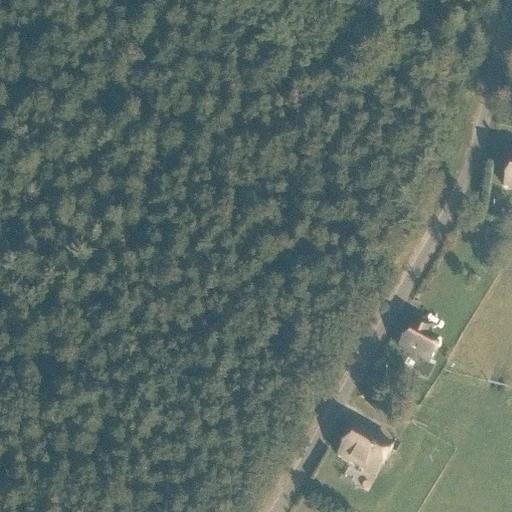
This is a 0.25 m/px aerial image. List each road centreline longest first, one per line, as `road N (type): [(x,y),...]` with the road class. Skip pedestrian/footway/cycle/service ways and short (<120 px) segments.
road 1 (unclassified): [(275,511),(459,179),(511,6)]
road 2 (unknown): [(0,489),(47,417),(142,221),(154,137),(83,37),(75,0)]
